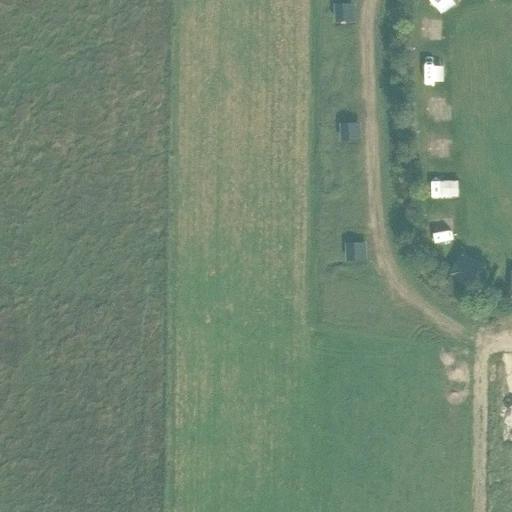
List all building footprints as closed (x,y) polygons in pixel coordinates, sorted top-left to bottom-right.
[(445,0),(432,0),(430,3),(444,14),(452,5),(445,0)] [(349,22),(348,6),(336,6),(336,22),(349,22)] [(342,142),(354,141),(354,126),(341,126),(342,142)] [(426,161),(459,159),(458,144),(425,145),(426,161)] [(461,184),(432,185),(433,201),(462,201),(461,184)] [(436,248),(458,246),(456,226),(434,228),(436,248)] [(347,262),(360,261),(359,245),(347,246),(347,262)] [(469,288),(478,273),(459,261),(450,276),(469,288)]
